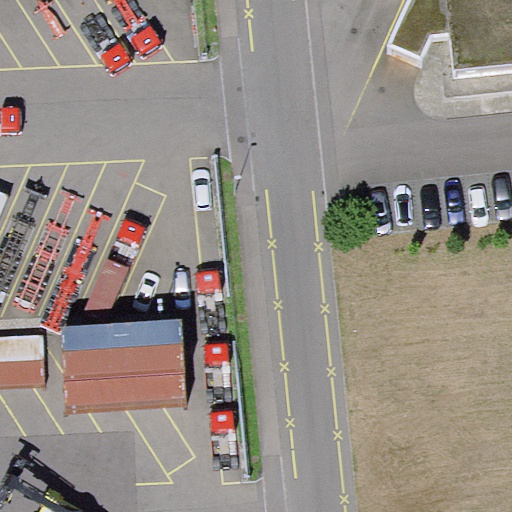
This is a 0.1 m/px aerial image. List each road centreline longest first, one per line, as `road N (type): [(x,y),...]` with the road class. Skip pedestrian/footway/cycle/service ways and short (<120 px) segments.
road 1 (residential): [(323,511),(282,0)]
road 2 (unknown): [(291,109),(511,98)]
